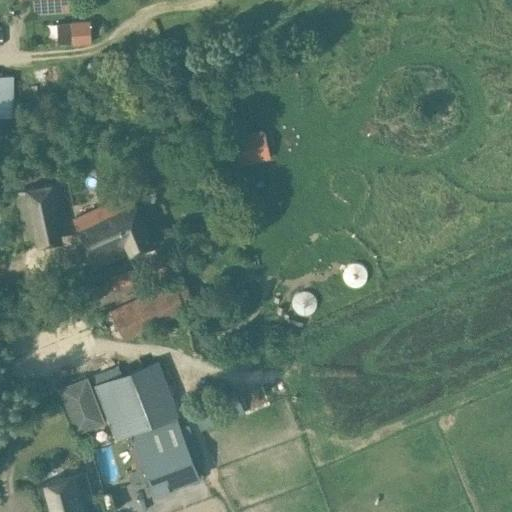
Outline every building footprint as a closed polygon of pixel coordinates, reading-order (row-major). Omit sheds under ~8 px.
[(91,42),(90,24),(78,25),(78,31),(73,31),(74,43),(91,42)] [(15,75),(0,74),(0,114),(13,115),(15,75)] [(242,164),(265,158),(262,143),(238,149),(242,164)] [(63,241),(62,232),(70,231),(60,181),(16,190),(26,239),(36,237),(38,245),(63,241)] [(154,243),(133,193),(72,217),(93,269),(130,254),(130,253),(154,243)] [(216,247),(206,254),(211,260),(220,253),(216,247)] [(187,310),(173,280),(113,309),(127,339),(187,310)] [(79,286),(68,291),(70,296),(81,292),(79,286)] [(179,414),(157,358),(95,382),(117,436),(148,424),(149,428),(132,435),(155,494),(201,476),(176,415),(179,414)] [(105,421),(87,376),(59,387),(77,432),(105,421)] [(93,499),(85,471),(38,484),(45,511),(100,511),(99,511),(87,511),(85,502),(93,499)]
